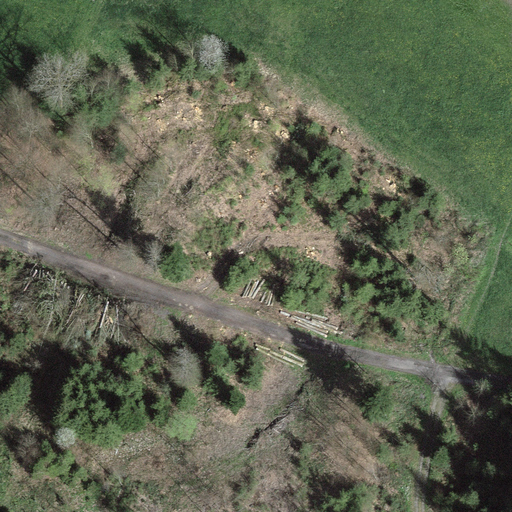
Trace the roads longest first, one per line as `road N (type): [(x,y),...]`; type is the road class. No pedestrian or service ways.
road 1 (track): [(440,372),(0,241)]
road 2 (track): [(423,511),(440,372)]
